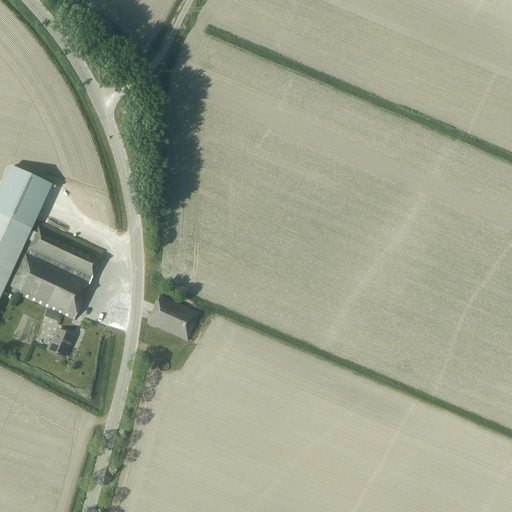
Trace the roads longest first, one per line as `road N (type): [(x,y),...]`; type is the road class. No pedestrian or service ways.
road 1 (tertiary): [(87,511),(135,315),(127,183),(99,102)]
road 2 (unclassified): [(99,102),(157,61),(189,0)]
road 3 (tertiary): [(99,102),(29,0)]
